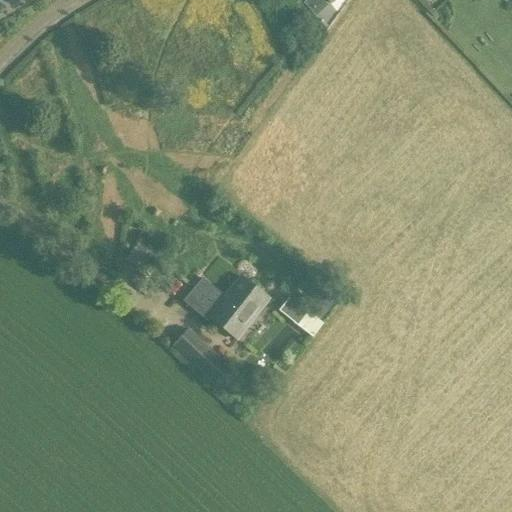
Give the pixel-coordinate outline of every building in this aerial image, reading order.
[(301,0),(303,6),(311,14),(330,0),(301,0)] [(140,243),(127,258),(141,270),(154,255),(140,243)] [(235,338),(268,297),(241,276),(225,296),(202,277),(183,301),(208,320),(210,322),(212,320),(235,338)] [(279,309),(313,336),(324,322),(290,295),(279,309)] [(217,386),(231,370),(187,328),(172,344),(217,386)]
